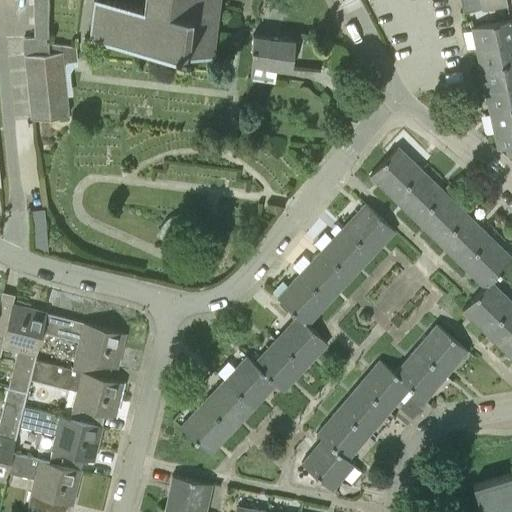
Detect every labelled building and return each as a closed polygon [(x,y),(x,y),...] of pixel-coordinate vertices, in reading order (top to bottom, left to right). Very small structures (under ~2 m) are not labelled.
[(33,0),(35,36),(33,36),(48,41),(47,0),(33,0)] [(142,0),(142,5),(102,0),(93,0),(88,39),(213,55),(219,0),(142,0)] [(460,0),(463,12),(487,7),(507,3),(506,0),(460,0)] [(476,48),(511,40),(511,18),(471,27),(476,48)] [(294,39),(252,34),(247,76),(273,79),(274,78),(273,78),(273,77),(275,64),(291,66),(294,39)] [(48,48),(48,41),(33,36),(22,37),(30,118),(68,114),(64,76),(62,76),(59,47),(48,48)] [(511,40),(476,48),(480,69),(511,62),(511,40)] [(62,76),(64,76),(66,76),(65,71),(65,61),(77,60),(76,46),(59,47),(62,76)] [(485,91),(511,84),(511,62),(480,69),(485,91)] [(511,84),(485,91),(489,112),(511,107),(511,84)] [(511,107),(489,112),(494,133),(511,129),(511,107)] [(511,129),(494,133),(497,148),(506,146),(507,153),(511,151),(511,129)] [(377,181),(393,196),(417,170),(418,171),(421,169),(408,156),(406,158),(395,149),(398,146),(397,145),(369,174),(377,182),(377,181)] [(428,181),(418,171),(417,170),(393,196),(392,197),(400,204),(400,203),(416,218),(440,192),(441,193),(444,191),(431,178),(428,181)] [(423,226),(438,241),(464,215),(465,216),(467,213),(454,201),(451,203),(441,193),(440,192),(416,218),(415,219),(422,227),(423,226)] [(355,218),(346,228),(345,229),(371,253),(371,254),(379,246),(378,246),(381,242),(393,230),(394,231),(394,230),(365,202),(353,215),(355,218)] [(34,246),(49,246),(48,205),(33,206),(34,246)] [(486,237),(487,238),(490,236),(477,223),(475,225),(465,216),(464,215),(438,241),(445,249),(446,248),(461,263),(486,237)] [(356,269),(371,253),(345,229),(346,228),(343,225),(331,239),(333,241),(324,251),(323,252),(349,277),(349,278),(357,270),(356,269)] [(469,270),(485,285),(487,282),(488,283),(511,258),(511,257),(500,245),(497,248),(487,238),(486,237),(461,263),(461,264),(468,271),(469,270)] [(334,292),(349,277),(323,252),(324,251),(321,249),(309,262),(311,264),(302,274),(301,275),(327,300),(327,301),(335,293),(334,292)] [(277,295),(276,296),(297,316),(297,315),(306,323),(313,316),(312,316),(319,308),(327,300),(301,275),(302,274),(299,272),(287,285),(289,288),(280,298),(277,295)] [(487,282),(485,285),(461,309),(469,316),(470,316),(485,330),(510,304),(511,306),(511,304),(511,301),(501,291),(498,293),(488,283),(487,282)] [(29,379),(35,358),(41,332),(46,312),(11,303),(9,313),(0,310),(0,350),(1,346),(17,350),(7,386),(26,391),(29,379)] [(493,338),(508,353),(511,348),(511,306),(510,304),(485,330),(484,331),(492,339),(493,338)] [(116,366),(125,331),(46,312),(41,332),(78,341),(72,367),(71,367),(103,375),(106,364),(116,366)] [(327,342),(306,323),(297,315),(297,316),(285,328),(288,330),(278,340),(277,341),(303,366),(304,367),(311,359),(311,358),(323,345),(325,342),(326,343),(327,342)] [(443,371),(442,372),(445,375),(457,361),(454,359),(456,356),(463,348),(466,350),(467,349),(436,323),(429,331),(430,332),(422,340),(416,348),(443,371)] [(298,372),(303,366),(277,341),(278,340),(276,338),(263,351),(266,354),(256,364),(255,365),(274,382),(282,390),(289,382),(298,372)] [(409,356),(395,372),(407,383),(406,384),(424,399),(436,385),(433,383),(442,372),(443,371),(416,348),(415,347),(408,355),(409,356)] [(224,379),(252,406),(253,407),(260,399),(259,398),(274,382),(255,365),(256,364),(246,355),(234,368),(236,370),(234,373),(227,380),(224,378),(224,379)] [(72,367),(35,358),(29,379),(75,391),(68,417),(101,425),(102,424),(101,424),(104,413),(114,415),(123,380),(103,375),(71,367),(72,367)] [(373,367),(359,384),(387,406),(386,408),(388,410),(400,397),(397,394),(406,384),(407,383),(395,372),(379,359),(372,367),(373,367)] [(237,421),(252,406),(224,379),(212,391),(214,393),(205,404),(204,405),(230,429),(231,430),(238,422),(237,421)] [(365,432),(367,434),(379,421),(376,419),(386,408),(387,406),(359,384),(358,383),(351,391),(352,392),(338,408),(365,432)] [(22,406),(26,391),(7,386),(0,412),(0,478),(5,480),(6,471),(11,453),(10,452),(17,425),(22,406)] [(215,445),(230,429),(204,405),(205,404),(202,401),(190,414),(192,417),(187,422),(183,427),(180,425),(179,425),(209,453),(216,445),(215,445)] [(68,418),(22,406),(17,425),(54,435),(51,449),(50,449),(47,461),(80,469),(83,457),(93,459),(101,425),(68,417),(68,418)] [(316,432),(322,438),(347,459),(347,458),(358,445),(356,443),(365,432),(338,408),(337,407),(330,415),(331,416),(317,432),(316,432)] [(353,463),(347,458),(347,459),(322,438),(315,445),(316,446),(302,462),(302,461),(301,462),(331,489),(343,475),(341,472),(345,467),(348,469),(352,464),(353,463)] [(72,504),(80,469),(47,461),(46,462),(11,453),(6,471),(33,478),(24,511),(58,511),(60,508),(62,501),(72,504)] [(511,511),(511,472),(472,484),(472,485),(473,485),(477,497),(481,510),(474,511),(511,511)] [(166,506),(195,511),(204,511),(208,497),(205,497),(206,490),(208,483),(211,483),(211,482),(171,475),(169,485),(170,485),(166,506)]
